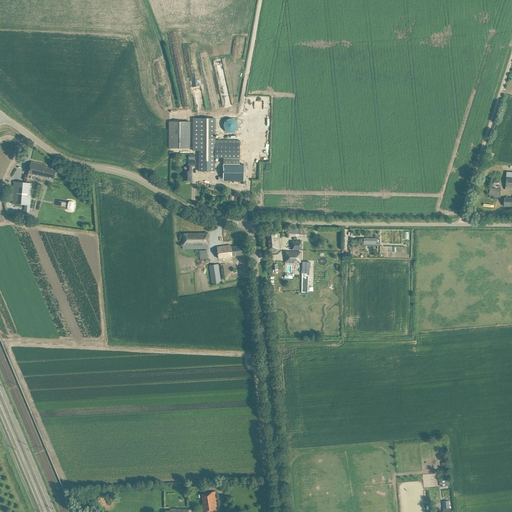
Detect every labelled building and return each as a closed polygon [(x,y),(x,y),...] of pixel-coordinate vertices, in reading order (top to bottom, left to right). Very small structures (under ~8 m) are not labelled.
[(215,118),(199,118),(199,171),(214,171),(214,157),(239,158),(239,143),(240,140),(215,140),(215,118)] [(169,122),(169,148),(190,148),(190,122),(169,122)] [(46,165),(31,162),(28,173),(54,179),(56,169),(45,167),(46,165)] [(219,177),(219,180),(223,180),(223,181),(243,181),(244,164),(223,164),(223,177),(219,177)] [(183,171),(183,180),(191,180),(191,167),(187,167),(187,171),(183,171)] [(30,205),(32,184),(14,182),(12,203),(30,205)] [(501,189),(490,188),(489,197),(500,197),(501,189)] [(208,248),(208,233),(183,233),(183,249),(208,248)] [(267,233),(269,250),(279,249),(278,238),(275,239),(275,233),(267,233)] [(292,250),(301,250),(301,241),(291,241),(291,247),(292,247),(292,250)] [(243,255),(242,245),(231,247),(230,245),(216,247),(218,258),(243,255)] [(301,262),(301,252),(285,252),(285,262),(301,262)] [(209,265),(212,285),(221,284),(218,264),(209,265)] [(216,491),(201,494),(203,511),(214,511),(219,511),(216,491)]
